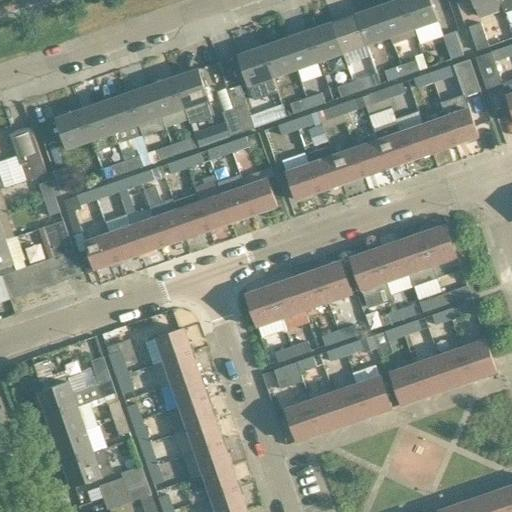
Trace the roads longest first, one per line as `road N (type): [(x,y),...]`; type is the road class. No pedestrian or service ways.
road 1 (residential): [(212,275),(491,175)]
road 2 (residential): [(292,511),(212,275)]
road 3 (residential): [(0,79),(227,0)]
road 4 (residential): [(0,340),(212,275)]
